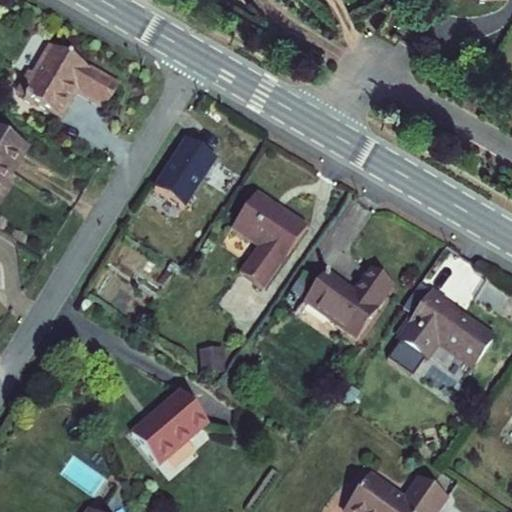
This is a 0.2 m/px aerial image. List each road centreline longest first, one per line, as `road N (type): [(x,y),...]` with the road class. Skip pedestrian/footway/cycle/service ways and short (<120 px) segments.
road 1 (residential): [(0,384),(202,57)]
road 2 (secondary): [(511,236),(202,57)]
road 3 (unknown): [(386,79),(425,57),(490,40),(511,16)]
